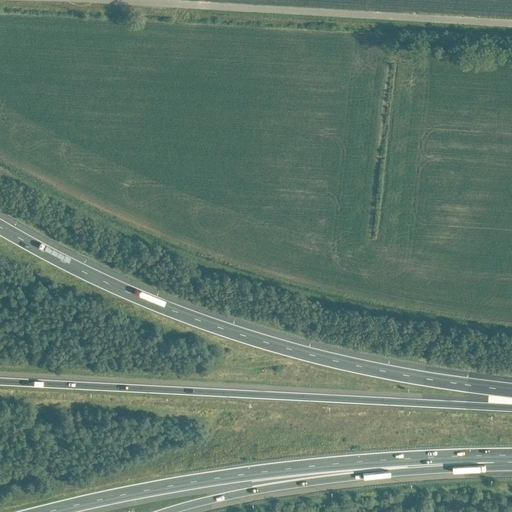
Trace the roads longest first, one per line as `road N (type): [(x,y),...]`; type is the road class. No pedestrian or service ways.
road 1 (motorway): [(511,389),(320,358),(256,339),(159,305),(0,225)]
road 2 (motorway): [(511,407),(0,380)]
road 3 (track): [(55,0),(511,24)]
road 4 (motorway): [(47,511),(317,463),(496,458)]
road 5 (motorway): [(167,511),(260,487),(496,458)]
